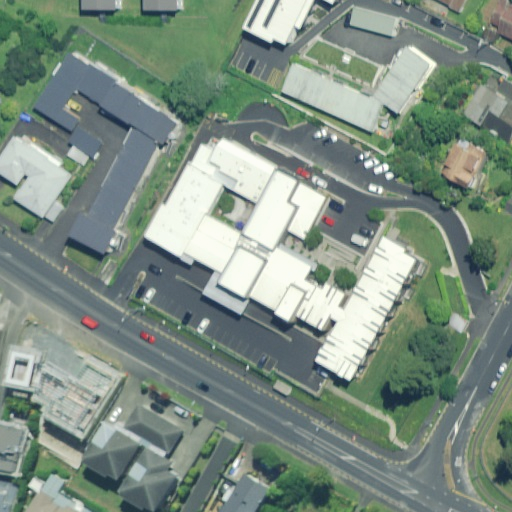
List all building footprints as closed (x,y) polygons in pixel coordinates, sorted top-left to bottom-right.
[(89,0),(90,8),(124,7),(123,0),(151,0),(151,8),(185,9),(185,0),(89,0)] [(311,0),(274,0),(241,61),(269,77),(311,0)] [(434,0),(460,13),(466,0),(434,0)] [(497,0),(485,29),(489,30),(493,31),(497,32),(500,34),(504,35),(508,37),(511,39),(511,1),(509,0),(497,0)] [(397,21),(355,10),(350,26),(392,38),(397,21)] [(296,60),(282,92),(377,133),(387,111),(398,119),(437,65),(409,45),(374,94),(296,60)] [(97,63),(78,50),(39,105),(76,131),(85,119),(69,108),(82,88),(109,107),(111,104),(139,123),(141,121),(147,125),(145,129),(141,127),(96,212),(93,211),(80,234),(115,253),(127,230),(121,227),(168,140),(173,143),(188,120),(157,99),(156,99),(127,79),(126,81),(98,62),(97,63)] [(511,86),(482,70),(462,108),(459,113),(511,142),(511,86)] [(76,133),(69,144),(74,147),(67,158),(83,168),(90,157),(93,160),(104,143),(79,127),(76,133)] [(492,153),(460,138),(443,175),(472,189),(485,161),(488,162),(492,153)] [(75,187),(19,145),(0,171),(0,178),(27,198),(20,208),(46,226),(75,187)] [(218,156),(204,148),(149,242),(217,282),(241,241),(209,222),(228,190),(260,208),(277,178),(223,147),(218,156)] [(298,190),(277,178),(243,237),(271,253),(296,210),(289,206),(298,190)] [(302,209),(287,234),(307,245),(330,206),(302,190),(294,205),(302,209)] [(423,263),(385,241),(317,359),(355,380),(423,263)] [(278,247),(247,299),(285,321),(316,268),(278,247)] [(268,265),(240,249),(220,284),(247,299),(268,265)] [(341,300),(317,286),(298,319),(322,333),(341,300)] [(466,323),(449,314),(443,327),(459,336),(466,323)] [(45,343),(18,339),(14,363),(10,362),(6,387),(38,392),(45,343)] [(95,384),(65,368),(45,408),(75,424),(78,418),(84,421),(97,397),(89,393),(95,384)] [(138,406),(125,428),(172,454),(185,432),(138,406)] [(143,444),(118,431),(106,424),(84,464),(111,479),(114,475),(123,480),(143,444)] [(0,470),(19,475),(29,433),(0,426),(0,427),(0,470)] [(90,442),(73,432),(60,454),(77,465),(90,442)] [(169,459),(149,448),(122,496),(149,511),(151,508),(157,511),(160,511),(181,477),(170,471),(175,462),(169,459)] [(96,511),(87,507),(74,499),(61,492),(67,481),(53,474),(48,482),(38,477),(31,488),(42,493),(31,511),(96,511)] [(259,511),(273,490),(247,474),(235,493),(231,490),(218,511),(259,511)] [(11,511),(15,494),(0,490),(0,511),(11,511)]
